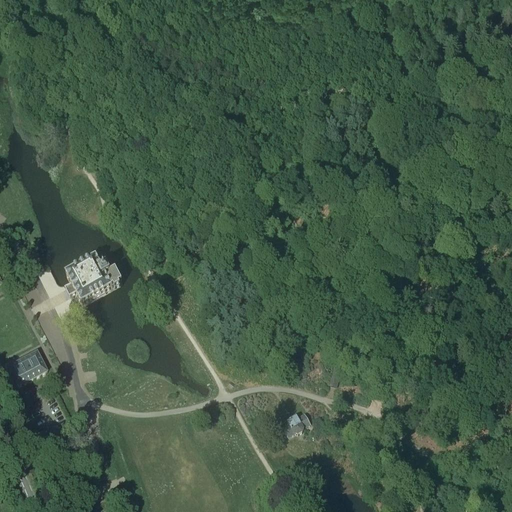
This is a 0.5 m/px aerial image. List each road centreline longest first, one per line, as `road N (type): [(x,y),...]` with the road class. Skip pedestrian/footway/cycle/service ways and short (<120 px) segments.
road 1 (track): [(367,411),(411,357),(444,256),(482,214),(477,194),(417,168),(400,139),(408,66),(434,0)]
road 2 (track): [(225,398),(59,115),(55,74),(83,0)]
road 3 (track): [(375,405),(365,360),(306,239),(230,114)]
road 4 (track): [(91,511),(66,342),(30,267),(0,233)]
road 5 (track): [(230,114),(295,107),(392,70),(466,96),(511,97)]
road 6 (track): [(135,0),(133,48),(149,82),(172,99),(230,114)]
road 7 (track): [(511,472),(430,456),(371,413)]
road 8 (track): [(80,402),(149,415),(225,398)]
road 9 (track): [(225,398),(280,389),(367,411)]
road 10 (track): [(293,511),(225,398)]
